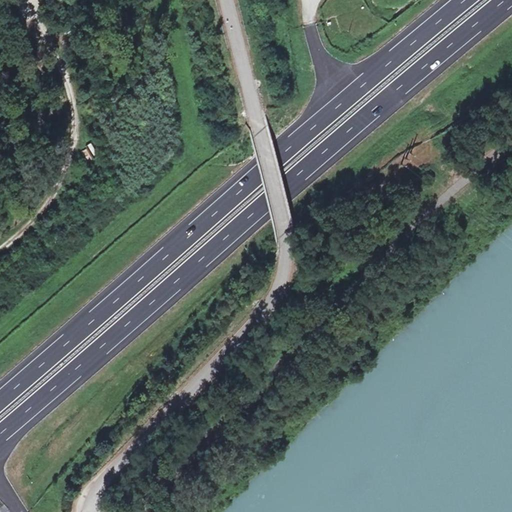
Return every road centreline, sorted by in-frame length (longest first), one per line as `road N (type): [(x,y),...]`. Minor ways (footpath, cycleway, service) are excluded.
road 1 (motorway): [(0,435),(507,0)]
road 2 (motorway): [(463,0),(0,399)]
road 3 (unclassified): [(225,0),(285,233),(283,271),(256,320),(101,480),(89,511)]
